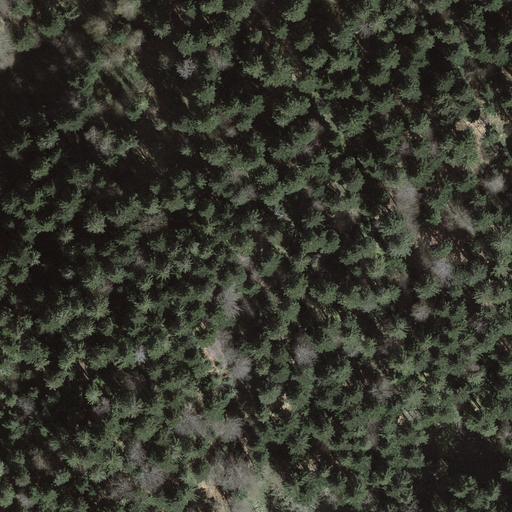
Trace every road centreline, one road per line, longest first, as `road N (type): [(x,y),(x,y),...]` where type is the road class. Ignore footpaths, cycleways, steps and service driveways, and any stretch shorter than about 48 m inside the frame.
road 1 (track): [(0,503),(73,438),(95,317),(159,222),(246,36),(271,0)]
road 2 (track): [(163,214),(219,200),(272,199),(287,215),(259,364),(197,511)]
road 3 (track): [(187,165),(64,205),(0,238)]
